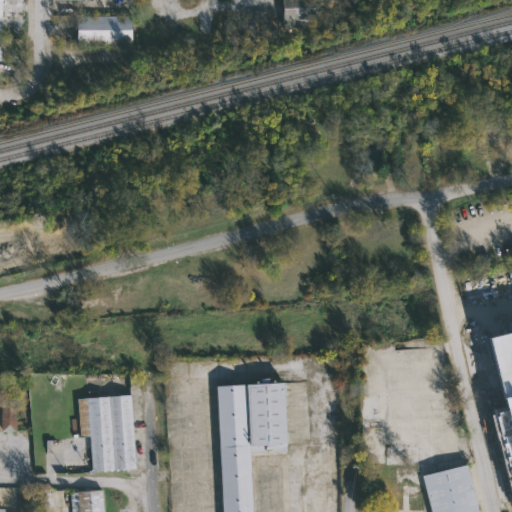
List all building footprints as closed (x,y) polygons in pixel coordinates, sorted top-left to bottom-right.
[(0,0),(0,3),(14,3),(13,11),(0,11),(0,0)] [(316,0),(317,27),(280,28),(279,0),(316,0)] [(252,13),(253,19),(263,18),(267,40),(251,43),(251,40),(243,42),(238,16),(252,13)] [(128,43),(74,44),(74,16),(128,15),(128,43)] [(511,411),(502,414),(484,337),(511,330),(511,411)] [(217,511),(212,383),(282,380),(286,451),(249,452),(251,511),(217,511)] [(126,394),(132,466),(88,471),(85,435),(76,436),(73,397),(126,394)] [(12,430),(0,430),(0,398),(14,398),(13,430),(12,430)] [(511,454),(502,414),(511,411),(511,454)] [(474,511),(426,511),(417,474),(462,463),(474,511)] [(99,489),(101,511),(69,511),(67,492),(99,489)]
